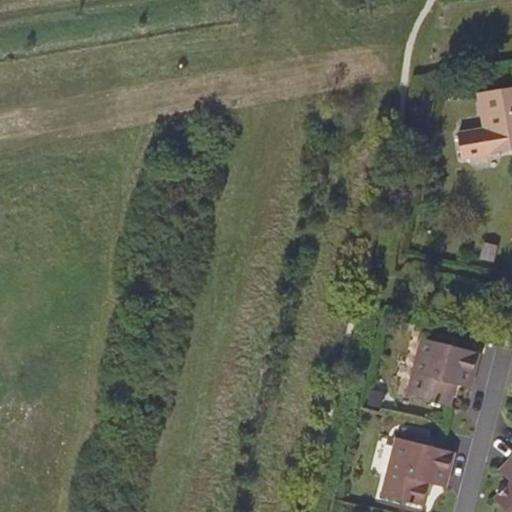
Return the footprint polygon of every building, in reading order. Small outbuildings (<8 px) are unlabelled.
[(511,88),(477,94),(484,130),(459,134),(463,158),(511,149),(511,88)] [(485,241),(481,258),(493,261),(497,244),(485,241)] [(408,398),(450,408),(456,385),(458,375),(473,380),(479,354),(470,352),(422,340),(408,398)] [(458,375),(456,385),(471,389),(473,380),(458,375)] [(383,497),(425,508),(431,485),(433,474),(448,479),(454,453),(439,449),(398,438),(383,497)] [(511,470),(511,483),(511,484),(495,501),(506,511),(511,511),(511,460),(507,465),(511,470)] [(511,483),(511,470),(507,465),(500,473),(511,484),(511,483)] [(433,474),(431,485),(446,489),(448,479),(433,474)]
